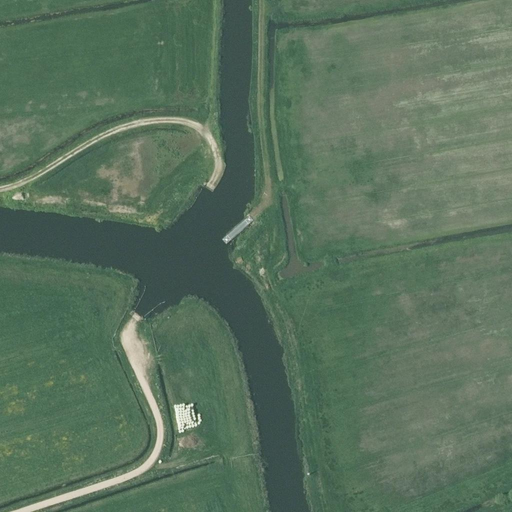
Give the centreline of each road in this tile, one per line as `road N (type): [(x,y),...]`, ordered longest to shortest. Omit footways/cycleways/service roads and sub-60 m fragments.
road 1 (track): [(21,511),(134,474),(156,454),(157,418),(130,353),(136,314)]
road 2 (track): [(212,181),(214,144),(191,123),(170,119),(122,125),(0,189)]
road 3 (track): [(251,218),(268,188),(261,0)]
